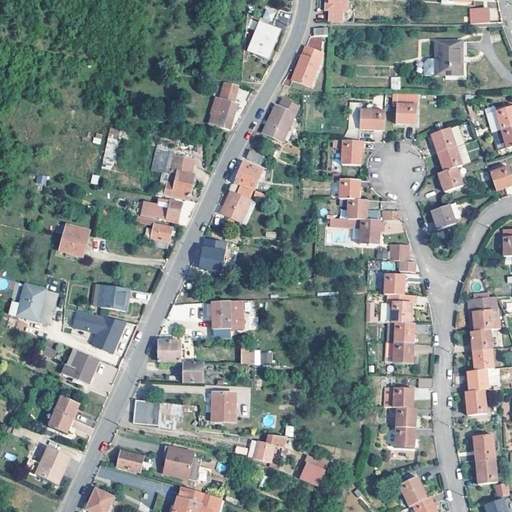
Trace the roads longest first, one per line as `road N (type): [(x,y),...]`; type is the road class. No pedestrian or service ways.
road 1 (residential): [(306,0),(298,38),(63,511)]
road 2 (residential): [(439,282),(442,420),(459,511)]
road 3 (residential): [(439,282),(395,169)]
